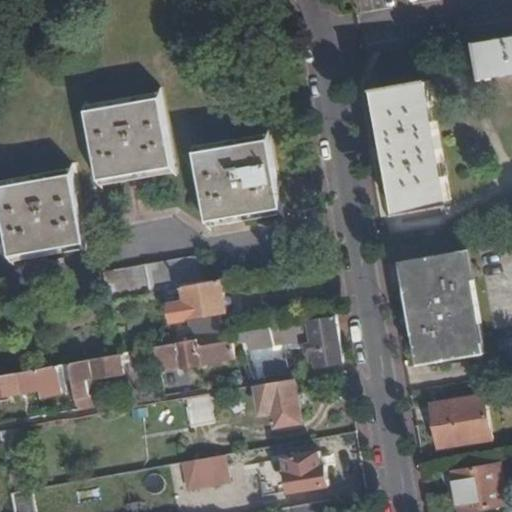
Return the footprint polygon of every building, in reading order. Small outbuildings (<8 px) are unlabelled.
[(483,82),(511,77),(511,41),(477,48),(483,82)] [(399,219),(451,210),(430,92),(428,85),(376,94),(399,219)] [(87,107),(89,114),(163,101),(161,94),(87,107)] [(89,114),(101,182),(174,169),(163,101),(89,114)] [(196,150),(197,155),(271,143),(270,137),(196,150)] [(197,155),(209,224),(284,211),(271,143),(197,155)] [(174,169),(101,182),(102,189),(176,176),(174,169)] [(1,185),(3,193),(77,179),(76,172),(1,185)] [(3,193),(15,259),(89,246),(77,179),(3,193)] [(284,211),(209,224),(211,233),(286,219),(284,211)] [(89,246),(15,259),(16,267),(91,254),(89,246)] [(427,366),(484,357),(465,254),(408,264),(427,366)] [(105,274),(110,302),(157,295),(185,290),(207,286),(203,259),(105,274)] [(227,314),(221,284),(207,286),(185,290),(188,304),(191,319),(220,315),(227,314)] [(191,319),(188,304),(170,307),(173,322),(191,319)] [(191,319),(195,343),(199,342),(203,342),(224,339),(220,315),(191,319)] [(313,368),(344,365),(337,319),(281,328),(284,345),(296,343),(296,345),(309,343),(313,368)] [(274,347),(284,345),(281,328),(240,335),(244,355),(275,350),(274,347)] [(156,350),(160,371),(180,367),(181,371),(235,362),(233,344),(200,349),(199,342),(195,343),(156,350)] [(74,380),(78,411),(101,408),(99,395),(93,395),(91,381),(123,376),(119,356),(72,364),(74,380)] [(0,396),(41,389),(42,396),(67,392),(66,381),(74,380),(72,364),(0,376),(0,396)] [(289,376),(287,364),(264,367),(266,380),(289,376)] [(304,424),(296,381),(290,382),(257,388),(262,414),(275,412),(278,428),(304,424)] [(162,386),(164,397),(178,395),(175,384),(162,386)] [(214,426),(209,399),(185,404),(191,430),(214,426)] [(442,453),(493,443),(485,400),(434,408),(442,453)] [(7,472),(19,470),(16,452),(26,450),(22,433),(2,436),(7,472)] [(318,453),(286,460),(293,495),(331,488),(326,465),(321,466),(318,453)] [(222,458),(180,465),(185,490),(227,484),(222,458)] [(461,511),(488,511),(509,508),(502,469),(456,476),(461,511)] [(19,470),(7,472),(11,493),(25,491),(21,470),(19,470)]
